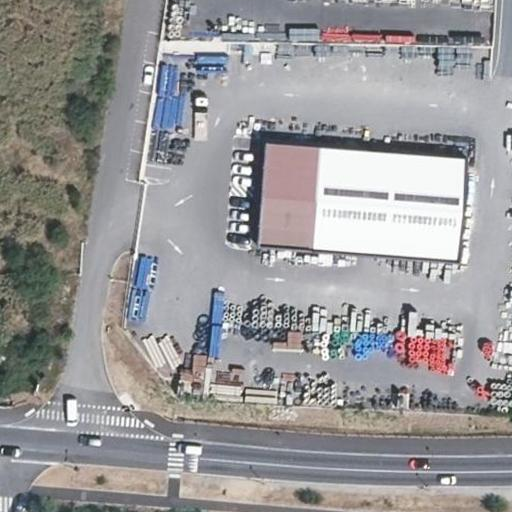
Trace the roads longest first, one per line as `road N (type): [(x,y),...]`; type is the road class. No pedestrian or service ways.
road 1 (primary): [(511,465),(240,456),(0,436)]
road 2 (unknown): [(233,201),(243,258),(273,283),(497,285),(507,268),(504,103)]
road 3 (unknown): [(233,201),(254,114),(281,100),(504,103)]
